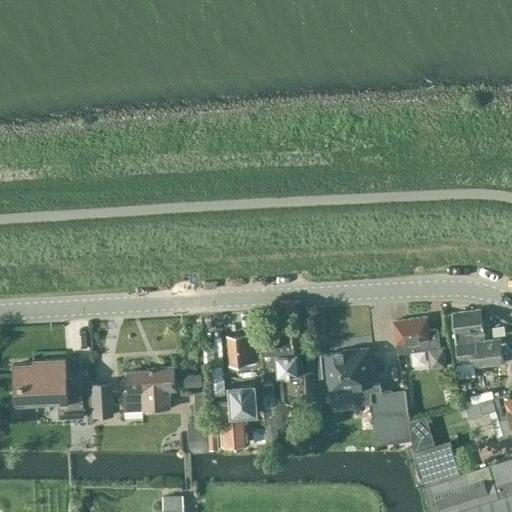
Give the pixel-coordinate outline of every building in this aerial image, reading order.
[(501,340),(488,341),(488,340),(484,341),(480,309),(452,313),(456,345),(457,362),(474,361),(474,367),(503,363),(501,340)] [(444,347),(440,347),(437,328),(429,330),(427,316),(393,320),(397,352),(428,348),(430,370),(447,367),(444,347)] [(262,352),(263,366),(264,375),(266,374),(269,397),(285,396),(286,404),(314,402),(311,371),(299,372),(297,352),(300,352),(299,329),(283,330),(261,332),(262,352)] [(263,366),(262,352),(259,352),(257,332),(227,335),(230,364),(255,362),(256,367),(263,366)] [(367,349),(327,353),(330,389),(354,387),(355,401),(370,400),(376,444),(399,441),(395,411),(392,391),(382,393),(382,390),(381,390),(380,384),(370,384),(367,349)] [(59,417),(84,416),(82,376),(67,377),(66,358),(34,360),(34,363),(13,364),(15,400),(58,398),(59,417)] [(127,371),(128,391),(123,391),(125,409),(141,408),(142,409),(170,407),(169,388),(176,388),(174,366),(151,367),(151,370),(127,371)] [(231,399),(218,400),(222,444),(250,442),(249,429),(267,427),(262,381),(265,381),(264,375),(263,369),(242,370),(243,382),(230,383),(231,399)] [(185,385),(201,384),(200,373),(184,374),(185,385)] [(92,386),(94,417),(112,416),(110,385),(92,386)] [(405,390),(392,391),(395,411),(399,441),(411,439),(405,390)] [(206,391),(194,392),(196,421),(208,420),(206,391)] [(511,398),(510,399),(508,393),(478,402),(482,413),(496,409),(499,420),(502,419),(507,436),(511,434),(511,398)] [(416,450),(426,484),(460,474),(450,439),(416,450)] [(491,442),(472,450),(476,459),(495,451),(491,442)] [(511,511),(511,457),(460,474),(426,484),(424,485),(431,511),(511,511)] [(161,511),(181,511),(181,501),(161,501),(161,511)]
